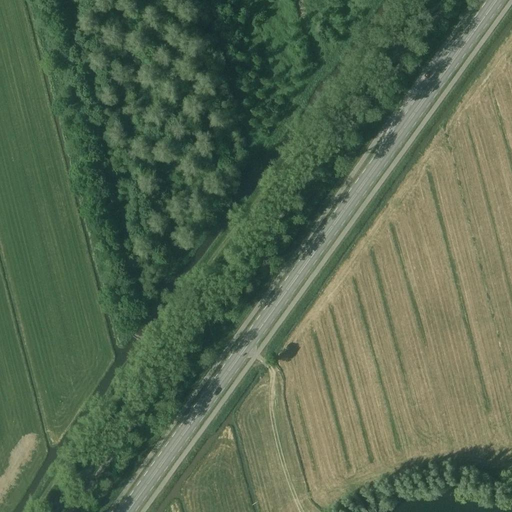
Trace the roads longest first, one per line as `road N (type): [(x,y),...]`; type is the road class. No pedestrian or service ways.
road 1 (primary): [(126,511),(497,0)]
road 2 (track): [(301,511),(272,426),(272,371),(245,347)]
